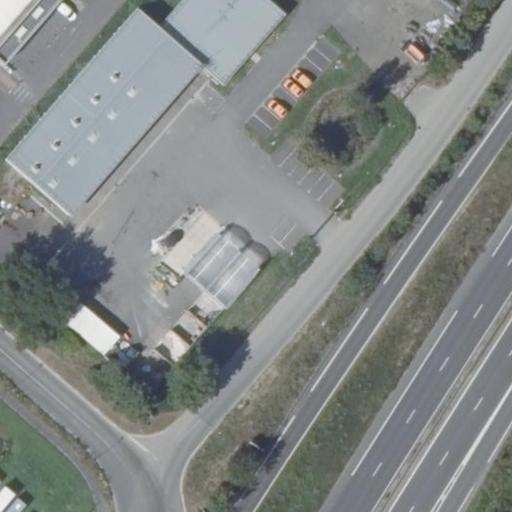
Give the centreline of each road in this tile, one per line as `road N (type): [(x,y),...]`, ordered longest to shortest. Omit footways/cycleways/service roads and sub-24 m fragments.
road 1 (unclassified): [(511,16),(349,239),(138,482)]
road 2 (trunk): [(511,115),(247,511)]
road 3 (trunk): [(511,259),(353,511)]
road 4 (unclassified): [(138,482),(0,351)]
road 5 (trunk): [(415,511),(511,356)]
road 6 (trunk): [(448,511),(509,407),(511,361)]
